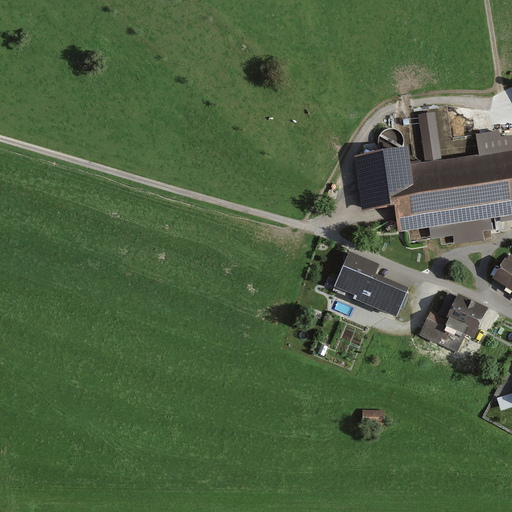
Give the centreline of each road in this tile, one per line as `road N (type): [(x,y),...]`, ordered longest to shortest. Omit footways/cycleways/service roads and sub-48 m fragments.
road 1 (track): [(317,233),(0,138)]
road 2 (unclassified): [(511,320),(317,233)]
road 3 (track): [(487,0),(503,104),(511,117)]
